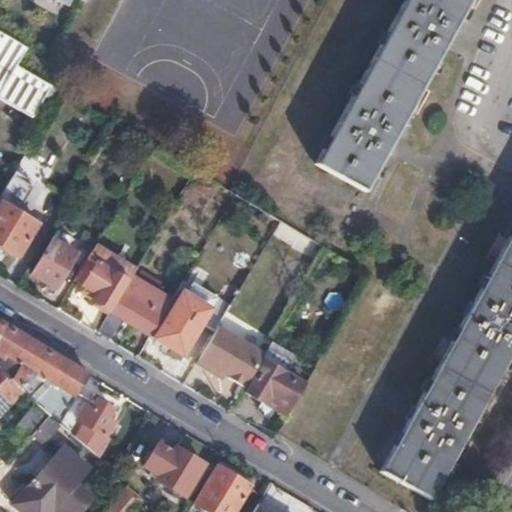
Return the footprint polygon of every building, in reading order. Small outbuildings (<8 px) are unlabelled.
[(407,0),(389,32),(317,164),(365,191),(417,96),(469,0),(407,0)] [(0,92),(16,65),(27,47),(0,30),(0,92)] [(16,65),(0,92),(0,97),(32,117),(51,86),(16,65)] [(230,191),(195,171),(182,195),(194,202),(203,187),(230,202),(235,194),(230,191)] [(13,174),(5,188),(27,201),(34,188),(13,174)] [(2,203),(0,206),(0,243),(20,256),(39,225),(25,217),(27,212),(20,208),(17,212),(2,203)] [(511,236),(485,287),(443,364),(382,473),(430,499),(511,349),(511,236)] [(51,241),(33,272),(56,286),(74,255),(51,241)] [(92,250),(72,282),(82,288),(95,297),(92,303),(95,306),(96,311),(99,313),(104,311),(110,314),(123,293),(137,270),(95,245),(92,250)] [(110,314),(98,333),(110,341),(123,320),(151,337),(172,300),(159,292),(157,295),(138,284),(130,297),(123,293),(110,314)] [(189,284),(183,295),(212,312),(218,301),(189,284)] [(95,297),(82,288),(78,294),(92,303),(95,297)] [(213,333),(217,326),(229,307),(218,301),(212,312),(183,295),(156,340),(183,357),(202,326),(213,333)] [(0,368),(23,390),(40,405),(51,416),(60,424),(90,377),(0,322),(0,368)] [(213,333),(195,363),(210,373),(212,369),(224,377),(244,388),(254,372),(262,358),(264,355),(217,326),(213,333)] [(288,412),(304,384),(287,374),(299,355),(280,343),(273,340),(264,355),(262,358),(268,362),(247,395),(264,405),(267,400),(288,412)] [(304,384),(316,365),(299,355),(287,374),(304,384)] [(0,415),(23,390),(0,368),(0,415)] [(212,369),(210,373),(222,380),(224,377),(212,369)] [(85,406),(75,422),(104,439),(114,422),(108,419),(113,409),(97,400),(91,409),(85,406)] [(277,411),(285,416),(288,412),(267,400),(264,405),(277,411)] [(40,405),(0,451),(0,457),(8,465),(51,416),(40,405)] [(162,446),(149,468),(160,474),(157,479),(184,496),(201,466),(179,452),(177,455),(162,446)] [(64,449),(30,490),(18,504),(27,511),(79,511),(92,498),(76,484),(88,469),(64,449)] [(218,468),(197,503),(211,511),(234,511),(249,488),(218,468)] [(106,508),(111,511),(123,511),(134,497),(121,487),(106,508)]
